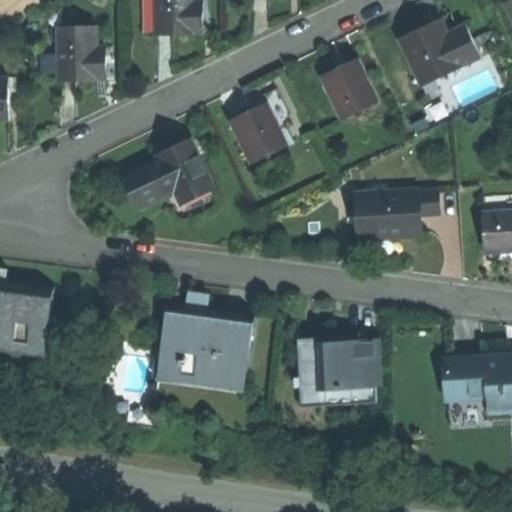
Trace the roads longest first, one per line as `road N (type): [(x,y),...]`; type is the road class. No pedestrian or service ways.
road 1 (residential): [(511,308),(1,244)]
road 2 (residential): [(1,244),(14,205),(52,169),(375,0)]
road 3 (tertiary): [(308,511),(0,465)]
